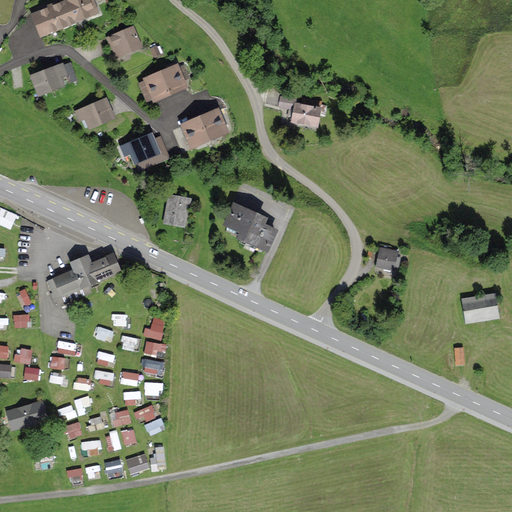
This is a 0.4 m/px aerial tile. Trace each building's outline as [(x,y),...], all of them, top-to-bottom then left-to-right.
[(93,0),(72,0),(68,2),(78,26),(100,17),(93,0)] [(78,26),(68,2),(50,9),(60,33),(78,26)] [(32,16),(41,40),(60,33),(50,9),(32,16)] [(134,28),(108,38),(117,60),(143,50),(134,28)] [(158,47),(150,50),(154,59),(161,56),(158,47)] [(64,65),(30,78),(38,100),(66,90),(65,86),(78,81),(72,64),(64,67),(64,65)] [(185,64),(160,74),(170,98),(188,91),(185,82),(191,79),(185,64)] [(149,79),(144,81),(145,84),(140,86),(147,104),(153,102),(154,105),(170,98),(160,74),(149,79)] [(294,112),(295,105),(296,100),(281,97),(278,108),(294,112)] [(108,99),(74,113),(79,125),(87,122),(90,131),(116,120),(108,99)] [(305,107),(295,105),(294,112),(291,125),(318,130),(323,103),(306,99),(305,107)] [(219,111),(198,120),(209,146),(230,137),(227,130),(230,129),(223,113),(220,114),(219,111)] [(198,120),(180,128),(191,153),(209,146),(198,120)] [(153,135),(120,148),(124,159),(131,156),(136,167),(162,156),(155,140),(153,135)] [(162,156),(136,167),(139,173),(171,160),(162,137),(155,140),(162,156)] [(182,230),(185,198),(162,196),(159,227),(182,230)] [(0,219),(13,225),(20,210),(0,202),(0,219)] [(274,225),(227,202),(213,232),(260,254),(274,225)] [(106,249),(48,273),(59,300),(117,277),(106,249)] [(398,253),(380,249),(376,269),(394,273),(395,268),(398,269),(400,259),(397,259),(398,253)] [(19,290),(25,303),(34,299),(28,286),(19,290)] [(496,295),(462,301),(466,326),(500,321),(496,295)] [(16,325),(31,325),(31,311),(17,311),(16,325)] [(164,337),(169,316),(156,313),(153,324),(148,323),(146,332),(164,337)] [(101,324),(99,336),(114,339),(116,326),(101,324)] [(139,347),(140,334),(125,333),(124,346),(139,347)] [(168,351),(169,340),(149,337),(147,348),(168,351)] [(79,351),(79,339),(66,338),(66,351),(79,351)] [(0,354),(10,356),(12,343),(0,341),(0,354)] [(101,349),(99,362),(116,364),(117,350),(101,349)] [(462,350),(452,350),(453,367),(463,367),(462,350)] [(53,355),(53,365),(69,366),(69,355),(53,355)] [(148,355),(146,369),(164,372),(167,359),(148,355)] [(0,373),(13,374),(14,362),(0,360),(0,373)] [(97,378),(114,381),(117,370),(99,367),(97,378)] [(42,378),(42,370),(27,368),(26,377),(42,378)] [(123,380),(140,383),(142,370),(125,368),(123,380)] [(147,379),(147,392),(164,392),(164,379),(147,379)] [(143,399),(143,388),(128,389),(128,399),(143,399)] [(78,397),(81,412),(88,411),(87,404),(95,402),(93,393),(78,397)] [(42,402),(5,412),(11,434),(48,424),(42,402)] [(139,406),(139,418),(157,416),(157,404),(139,406)] [(130,405),(113,409),(117,423),(133,419),(130,405)] [(152,433),(168,426),(163,414),(147,421),(152,433)] [(68,422),(70,435),(85,432),(82,420),(68,422)] [(127,441),(139,440),(137,426),(124,428),(127,441)] [(109,430),(110,448),(123,446),(121,429),(109,430)] [(101,437),(84,440),(85,447),(90,446),(92,453),(104,451),(101,437)] [(158,442),(159,454),(153,454),(154,467),(169,466),(167,442),(158,442)] [(147,450),(129,456),(133,470),(152,464),(147,450)] [(108,460),(111,471),(124,467),(121,456),(108,460)] [(71,475),(85,475),(84,466),(71,467),(71,475)]
